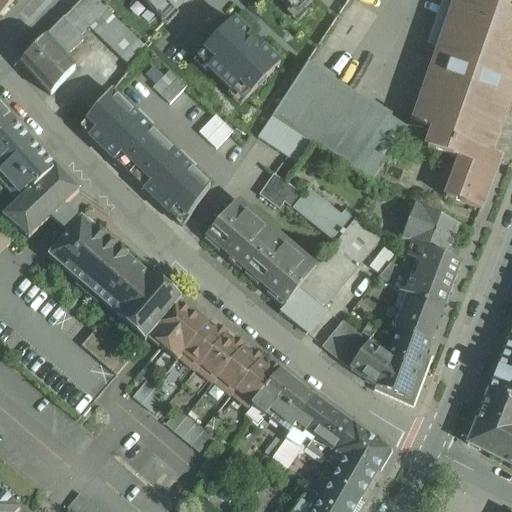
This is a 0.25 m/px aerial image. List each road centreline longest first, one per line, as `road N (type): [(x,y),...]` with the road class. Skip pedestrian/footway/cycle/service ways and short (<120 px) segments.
road 1 (residential): [(431,451),(310,371),(209,285),(99,183),(0,75)]
road 2 (residential): [(511,254),(431,451)]
